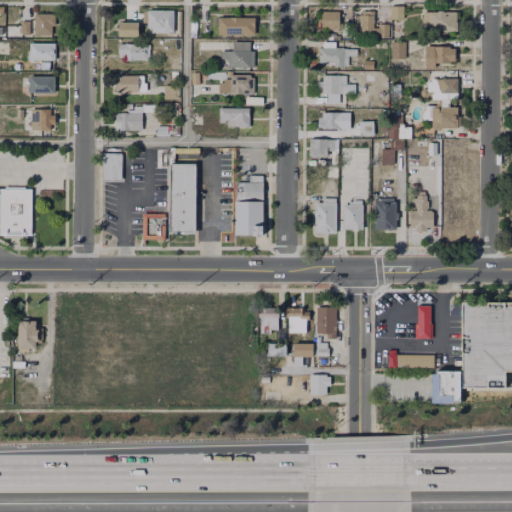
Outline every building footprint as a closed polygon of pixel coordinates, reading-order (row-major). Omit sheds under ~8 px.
[(391,7),(402,7),(402,19),(391,20),(391,7)] [(204,9),(211,9),(210,35),(203,35),(204,27),(197,27),(197,14),(204,14),(204,9)] [(150,11),(176,12),(176,33),(163,33),(163,29),(149,29),(150,11)] [(319,11),(345,11),(345,29),(321,29),(321,27),(319,27),(319,11)] [(426,13),(455,13),(455,30),(426,31),(426,13)] [(36,14),(56,14),(55,26),(52,26),(52,36),(36,36),(36,14)] [(360,15),(373,15),(373,28),(376,28),(377,24),(388,24),(388,38),(362,38),(362,26),(359,26),(360,15)] [(219,18),(253,18),(253,34),(219,34),(219,18)] [(23,22),(30,22),(30,35),(22,35),(23,22)] [(118,25),(137,24),(137,37),(118,37),(118,25)] [(0,25),(20,25),(20,34),(0,34),(0,25)] [(232,42),(250,42),(249,51),(253,51),(253,69),(227,68),(227,59),(222,59),(223,51),(232,51),(232,42)] [(320,48),(324,48),(324,42),(335,42),(335,48),(357,48),(356,67),(334,67),(334,63),(319,63),(320,48)] [(391,42),(405,42),(405,51),(423,51),(423,65),(392,65),(391,42)] [(30,44),(55,44),(55,61),(30,61),(30,44)] [(117,45),(149,45),(149,61),(125,61),(125,58),(117,58),(117,45)] [(427,46),(449,46),(449,48),(453,48),(453,62),(437,62),(437,68),(427,68),(427,46)] [(222,71),(222,78),(207,78),(207,70),(222,71)] [(191,72),(202,72),(202,79),(216,80),(216,94),(191,93),(191,72)] [(231,75),(251,75),(251,78),(254,78),(253,94),(218,93),(219,83),(223,83),(223,79),(231,80),(231,75)] [(322,76),(345,76),(345,85),(354,85),(354,94),(344,94),(344,104),(327,104),(327,93),(322,93),(322,87),(318,87),(318,82),(322,82),(322,76)] [(30,77),(54,78),(54,92),(29,92),(30,77)] [(121,77),(144,77),(145,93),(122,93),(121,77)] [(431,79),(458,79),(458,101),(431,101),(431,91),(427,91),(427,82),(431,82),(431,79)] [(391,85),(400,85),(400,97),(391,97),(391,85)] [(165,87),(178,87),(178,100),(164,100),(165,87)] [(431,106),(431,120),(422,120),(422,106),(431,106)] [(133,107),(142,107),(142,131),(115,131),(115,114),(125,114),(125,111),(133,111),(133,107)] [(433,107),(457,108),(456,130),(432,130),(433,107)] [(220,108),(250,110),(249,127),(227,127),(227,124),(220,123),(220,108)] [(31,110),(54,110),(54,129),(30,129),(31,110)] [(322,113),(349,113),(349,129),(322,129),(322,126),(317,126),(317,118),(322,118),(322,113)] [(388,117),(400,117),(400,125),(410,125),(410,139),(404,139),(404,164),(380,164),(380,150),(388,150),(388,139),(388,127),(388,117)] [(374,120),(373,134),(357,134),(358,120),(374,120)] [(156,127),(168,126),(168,135),(156,136),(156,127)] [(309,140),(335,140),(335,163),(329,163),(329,157),(309,157),(309,140)] [(428,143),(437,144),(436,156),(427,156),(428,143)] [(340,149),(356,149),(356,153),(367,153),(367,193),(341,193),(340,149)] [(121,153),(120,179),(102,179),(102,153),(121,153)] [(170,165),(196,165),(196,233),(169,233),(170,165)] [(327,166),(338,166),(337,178),(326,178),(327,166)] [(247,175),(261,175),(261,182),(261,200),(234,200),(234,182),(248,182),(247,175)] [(0,189),(31,190),(31,237),(0,237),(0,189)] [(417,195),(425,195),(426,212),(432,212),(433,228),(426,228),(426,232),(414,232),(414,228),(409,228),(409,211),(415,211),(415,206),(412,206),(412,199),(417,199),(417,195)] [(315,202),(322,202),(322,199),(337,199),(336,236),(315,236),(315,202)] [(233,202),(261,202),(261,236),(233,236),(233,202)] [(375,203),(395,203),(395,231),(375,231),(375,203)] [(344,205),(364,205),(364,231),(344,231),(344,205)] [(141,213),(164,213),(164,239),(142,239),(141,213)] [(463,301),(511,302),(511,368),(505,368),(505,389),(462,388),(463,301)] [(417,306),(430,306),(430,323),(432,323),(432,339),(415,339),(416,323),(417,323),(417,306)] [(316,308),(334,307),(335,339),(317,339),(316,308)] [(287,309),(303,308),(303,317),(309,317),(309,334),(287,334),(287,309)] [(259,314),(277,314),(277,331),(271,331),(271,334),(258,334),(259,314)] [(17,321),(34,321),(34,347),(18,347),(17,321)] [(269,344),(286,343),(287,358),(269,358),(269,344)] [(293,357),(293,344),(312,344),(312,357),(293,357)] [(316,344),(327,344),(327,357),(316,357),(316,344)] [(389,354),(434,355),(434,369),(389,367),(389,354)] [(459,372),(459,404),(432,404),(432,372),(459,372)] [(309,375),(326,375),(326,377),(330,377),(330,388),(326,388),(326,396),(309,396),(309,375)]
